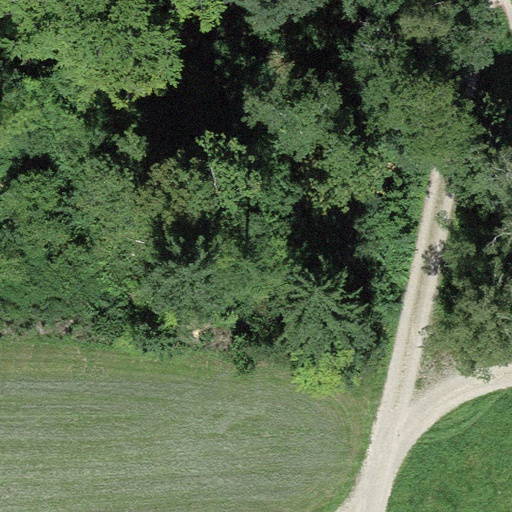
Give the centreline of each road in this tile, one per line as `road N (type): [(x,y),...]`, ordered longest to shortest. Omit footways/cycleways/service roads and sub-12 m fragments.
road 1 (track): [(398,432),(492,0)]
road 2 (track): [(398,432),(511,377)]
